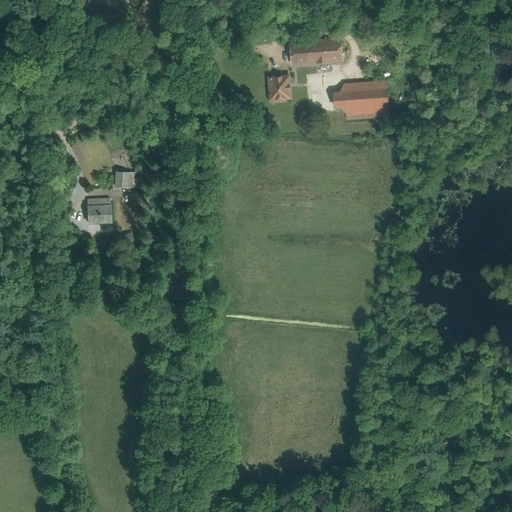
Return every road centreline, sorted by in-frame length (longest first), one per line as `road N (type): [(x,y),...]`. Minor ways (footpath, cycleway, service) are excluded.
road 1 (track): [(1,141),(139,108),(198,113)]
road 2 (unclassified): [(0,145),(54,0)]
